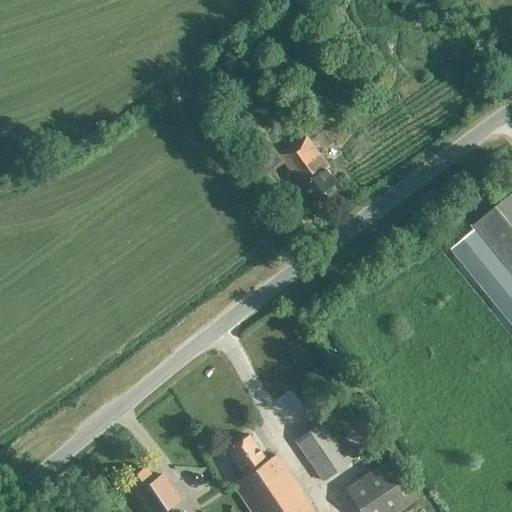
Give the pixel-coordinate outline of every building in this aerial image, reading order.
[(240,136),(250,155),(272,144),(262,124),(240,136)] [(304,135),(278,154),(303,188),(300,190),(311,205),(337,186),(327,171),(329,170),(304,135)] [(511,193),(472,226),(511,275),(511,193)] [(321,423),(295,441),(322,481),(349,463),(321,423)] [(225,450),(243,476),(230,485),(248,511),(311,511),(274,456),(265,461),(248,435),(225,450)] [(390,459),(343,490),(358,511),(397,511),(417,499),(390,459)] [(145,468),(125,482),(145,511),(161,511),(171,506),(145,468)]
